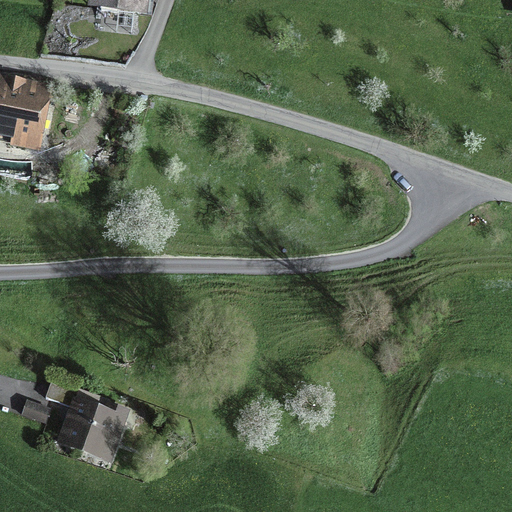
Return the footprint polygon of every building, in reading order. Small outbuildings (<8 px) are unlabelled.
[(102,4),(101,11),(118,12),(119,6),(140,8),(141,0),(98,0),(98,3),(102,4)] [(0,133),(38,140),(46,96),(0,87),(0,133)] [(73,407),(78,393),(52,384),(47,398),(73,407)] [(126,411),(83,395),(67,438),(110,454),(126,411)] [(24,414),(46,422),(51,409),(28,401),(24,414)]
